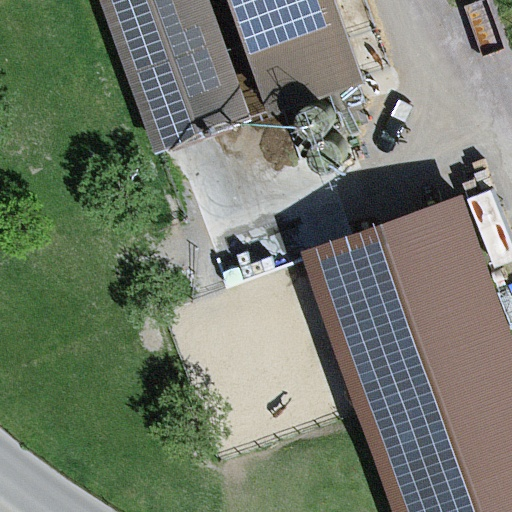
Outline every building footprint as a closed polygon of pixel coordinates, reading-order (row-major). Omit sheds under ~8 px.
[(104,0),(158,149),(252,120),(208,0),(104,0)] [(331,0),(232,0),(273,109),(360,77),(331,0)] [(305,128),(309,131),(314,132),(319,132),(324,130),(329,127),(332,123),(333,117),(333,112),(330,107),(326,103),(321,100),(316,100),(310,101),(306,104),(302,108),(300,113),(300,118),(302,123),(305,128)] [(317,165),(321,168),(326,170),(332,170),(337,168),(341,165),(344,160),(345,155),(345,149),(342,144),(338,140),(333,138),(328,137),(322,138),(318,141),(314,145),(312,150),(312,156),(314,161),(317,165)] [(511,511),(511,342),(460,197),(298,255),(389,511),(511,511)]
